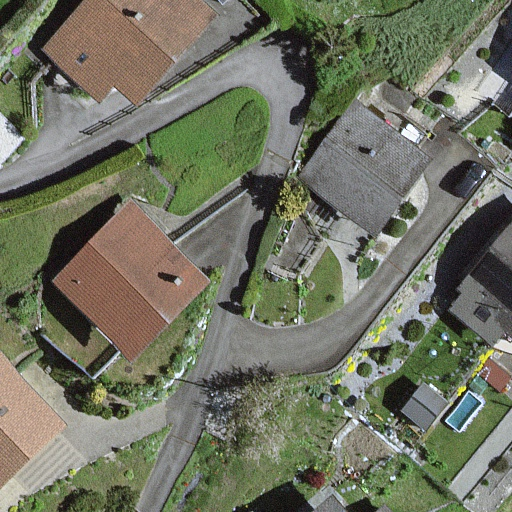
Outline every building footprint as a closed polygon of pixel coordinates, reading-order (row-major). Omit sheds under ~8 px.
[(212,9),(202,0),(94,0),(55,43),(105,87),(120,71),(140,89),(212,9)] [(426,153),(359,105),(310,173),(377,222),(426,153)] [(206,273),(136,205),(66,276),(137,344),(206,273)] [(511,239),(457,303),(495,335),(511,316),(511,317),(511,239)] [(61,422),(2,358),(0,360),(0,471),(3,475),(61,422)] [(350,511),(338,499),(322,511),(350,511)]
